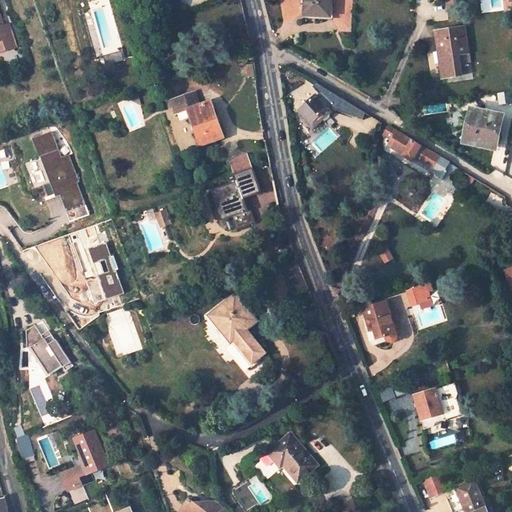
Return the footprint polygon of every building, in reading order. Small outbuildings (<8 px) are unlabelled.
[(330,0),(303,0),(303,17),(325,18),(326,6),(330,7),(330,0)] [(0,24),(0,51),(13,47),(6,25),(0,26),(0,24)] [(464,28),(435,33),(443,80),(465,76),(462,56),(468,55),(464,28)] [(315,95),(298,111),(313,126),(319,120),(322,119),(323,120),(325,121),(330,117),(330,115),(329,113),(330,112),(327,108),(330,105),(333,109),(364,120),(368,114),(317,83),(313,86),(320,94),(316,97),(315,95)] [(511,92),(498,95),(499,105),(511,103),(511,92)] [(192,95),(169,103),(173,117),(187,112),(199,147),(223,138),(210,103),(202,106),(202,104),(197,106),(192,95)] [(500,118),(472,112),(466,141),(493,148),(500,118)] [(389,127),(383,135),(392,140),(389,146),(413,161),(415,159),(441,175),(443,173),(444,171),(449,163),(389,127)] [(48,167),(53,182),(43,185),(49,198),(63,193),(73,222),(90,215),(77,182),(80,181),(70,155),(63,158),(53,131),(35,138),(42,157),(43,156),(48,167)] [(211,191),(222,221),(233,217),(237,229),(255,223),(250,209),(247,210),(242,198),(260,192),(247,154),(229,160),(237,182),(211,191)] [(449,163),(444,171),(446,172),(452,171),(455,167),(449,163)] [(165,209),(156,214),(163,229),(173,224),(165,209)] [(391,259),(384,246),(371,254),(378,267),(391,259)] [(426,284),(407,290),(412,306),(421,303),(427,300),(425,293),(428,292),(426,284)] [(433,305),(428,292),(425,293),(427,300),(421,303),(423,308),(433,305)] [(235,294),(209,316),(250,365),(266,352),(247,329),(257,321),(235,294)] [(366,317),(363,318),(372,344),(375,345),(387,341),(388,342),(389,342),(390,342),(390,343),(391,343),(392,343),(393,343),(393,342),(394,342),(395,342),(395,341),(396,341),(397,341),(397,340),(397,339),(398,339),(398,338),(398,337),(398,336),(398,335),(398,334),(387,300),(363,308),(366,317)] [(41,336),(34,326),(26,332),(27,349),(31,349),(35,354),(35,361),(36,364),(38,365),(42,366),(49,376),(62,368),(65,372),(73,367),(56,341),(54,341),(48,345),(44,340),(42,335),(41,336)] [(48,345),(54,341),(51,336),(44,340),(48,345)] [(35,354),(31,349),(27,349),(35,361),(35,354)] [(432,379),(432,380),(451,374),(446,359),(428,366),(430,372),(432,379)] [(46,378),(49,376),(42,366),(38,365),(46,378)] [(432,379),(430,372),(415,376),(417,383),(432,379)] [(407,379),(393,384),(398,396),(412,390),(407,379)] [(437,389),(446,419),(462,415),(457,398),(458,393),(455,383),(437,389)] [(391,385),(377,391),(382,402),(396,397),(391,385)] [(437,389),(415,396),(425,429),(434,426),(436,422),(446,419),(437,389)] [(94,431),(75,438),(85,462),(62,472),(69,488),(92,478),(89,471),(108,463),(94,431)] [(290,433),(267,453),(274,461),(277,459),(283,465),(298,483),(318,466),(290,433)] [(28,434),(16,437),(22,458),(33,455),(28,434)] [(277,459),(274,461),(280,468),(283,465),(277,459)] [(420,481),(427,498),(443,492),(436,476),(420,481)] [(247,479),(229,491),(243,511),(248,511),(258,506),(245,486),(250,483),(247,479)] [(457,488),(459,493),(471,487),(470,482),(457,488)] [(471,487),(459,493),(466,511),(488,511),(477,484),(471,487)] [(353,511),(350,498),(337,502),(339,511),(353,511)] [(225,511),(217,504),(206,506),(206,505),(205,505),(205,504),(202,502),(200,502),(198,502),(197,502),(197,503),(193,505),(186,499),(175,511),(225,511)]
